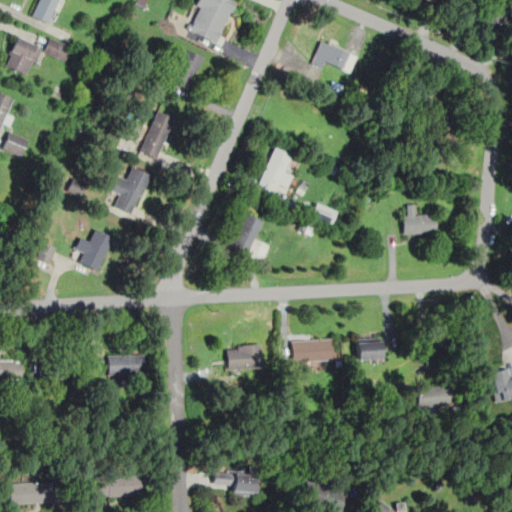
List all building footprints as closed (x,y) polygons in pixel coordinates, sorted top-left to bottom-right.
[(37,0),(31,16),(49,23),(58,0),(37,0)] [(234,0),(197,0),(185,29),(217,42),(234,0)] [(489,1),(482,19),(495,24),(502,6),(489,1)] [(29,75),(42,46),(16,34),(3,63),(29,75)] [(72,45),(49,36),(43,51),(65,60),(72,45)] [(341,66),(347,50),(319,40),(314,56),(341,66)] [(169,80),(188,88),(203,56),(184,47),(169,80)] [(417,97),(435,136),(453,127),(435,88),(417,97)] [(0,125),(1,123),(4,124),(15,98),(0,91),(0,125)] [(172,115),(154,109),(139,151),(158,158),(172,115)] [(28,137),(7,130),(1,148),(21,155),(28,137)] [(257,187),(274,194),(277,186),(285,190),(291,174),(284,172),(292,152),(273,145),(257,187)] [(117,172),(109,193),(118,196),(114,207),(134,214),(149,172),(131,165),(127,176),(117,172)] [(330,224),(336,211),(316,201),(309,215),(330,224)] [(402,232),(436,232),(436,212),(414,212),(414,203),(402,203),(402,232)] [(229,249),(261,262),(268,243),(256,239),(263,219),(243,211),(229,249)] [(83,252),(79,260),(96,269),(112,237),(95,228),(89,239),(81,235),(74,248),(83,252)] [(55,246),(38,240),(33,255),(50,261),(55,246)] [(357,359),(381,357),(380,336),(356,337),(357,359)] [(292,360),(331,359),(331,338),(291,339),(292,360)] [(259,344),(226,344),(226,367),(259,367),(259,344)] [(107,354),(107,374),(144,374),(144,354),(107,354)] [(63,377),(63,357),(39,357),(39,377),(63,377)] [(0,380),(21,380),(21,360),(0,360),(0,380)] [(486,371),(494,400),(511,395),(511,373),(508,375),(506,366),(486,371)] [(415,406),(448,405),(448,385),(415,385),(415,406)] [(232,483),(232,494),(256,495),(257,472),(213,471),(212,482),(232,483)] [(141,495),(140,474),(91,475),(92,496),(141,495)] [(341,510),(346,489),(304,480),(299,502),(341,510)] [(9,503),(50,502),(49,482),(9,483),(9,503)] [(395,511),(375,500),(367,511),(395,511)]
